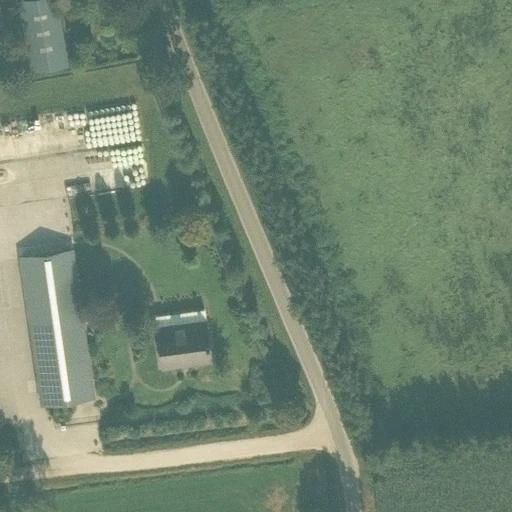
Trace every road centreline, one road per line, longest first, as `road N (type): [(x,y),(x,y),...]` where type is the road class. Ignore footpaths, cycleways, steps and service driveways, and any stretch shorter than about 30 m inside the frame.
road 1 (unclassified): [(355,511),(339,439),(169,0)]
road 2 (track): [(0,482),(339,439)]
